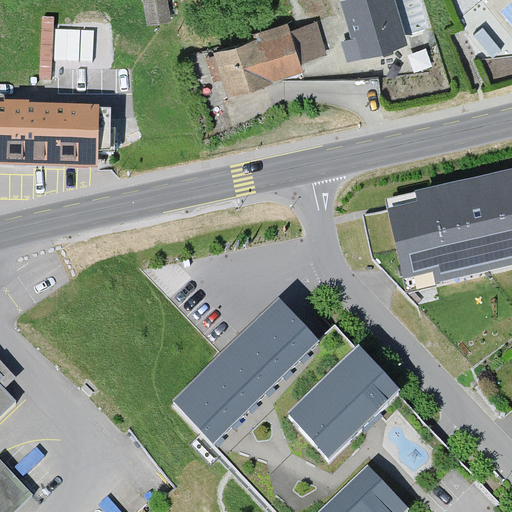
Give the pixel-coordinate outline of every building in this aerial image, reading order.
[(169,22),(165,0),(142,0),(147,26),(169,22)] [(407,46),(393,0),(349,0),(339,3),(350,42),(342,45),(347,64),(407,46)] [(326,57),(315,25),(288,34),(287,30),(213,55),(228,100),(303,74),(301,66),(326,57)] [(0,170),(93,173),(95,114),(0,111),(0,170)] [(511,180),(385,209),(405,297),(511,272),(511,180)] [(278,309),(171,408),(214,453),(321,354),(278,309)] [(399,402),(358,359),(288,425),(329,469),(399,402)] [(0,380),(0,420),(16,405),(0,389),(0,384),(2,383),(0,380)] [(1,454),(0,455),(0,511),(15,511),(37,492),(1,454)] [(404,511),(366,472),(324,511),(404,511)]
